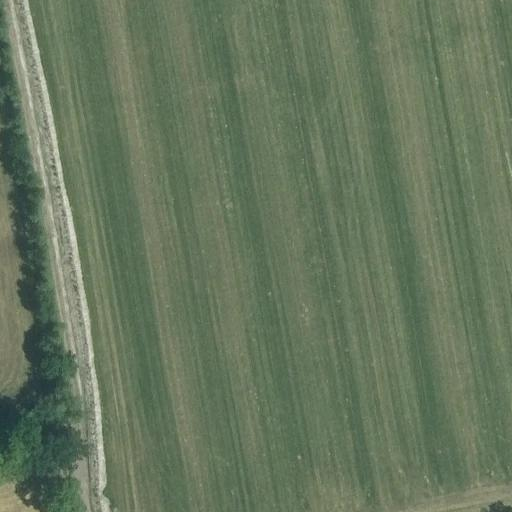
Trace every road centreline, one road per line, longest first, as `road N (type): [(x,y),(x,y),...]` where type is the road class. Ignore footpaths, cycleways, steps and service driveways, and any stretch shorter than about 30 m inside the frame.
road 1 (track): [(72,434),(78,400),(1,0)]
road 2 (track): [(83,511),(72,434),(0,456)]
